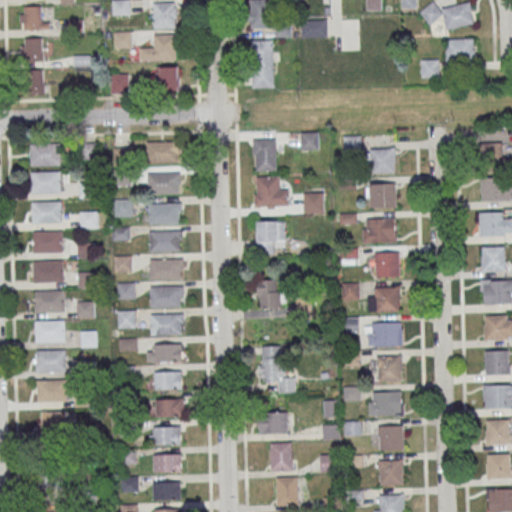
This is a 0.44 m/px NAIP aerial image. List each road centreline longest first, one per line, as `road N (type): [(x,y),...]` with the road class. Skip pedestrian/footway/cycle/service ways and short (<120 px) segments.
road 1 (residential): [(227,511),(212,0)]
road 2 (residential): [(446,511),(437,131)]
road 3 (residential): [(216,113),(0,119)]
